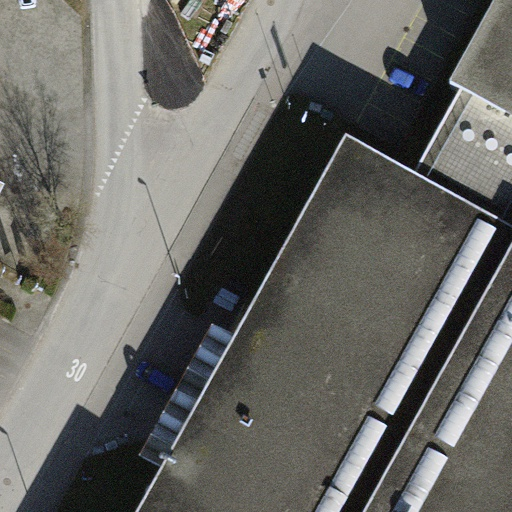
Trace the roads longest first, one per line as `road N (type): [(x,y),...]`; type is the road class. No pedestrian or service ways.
road 1 (residential): [(119,278),(286,0)]
road 2 (residential): [(109,0),(119,278)]
road 3 (residential): [(0,497),(119,278)]
